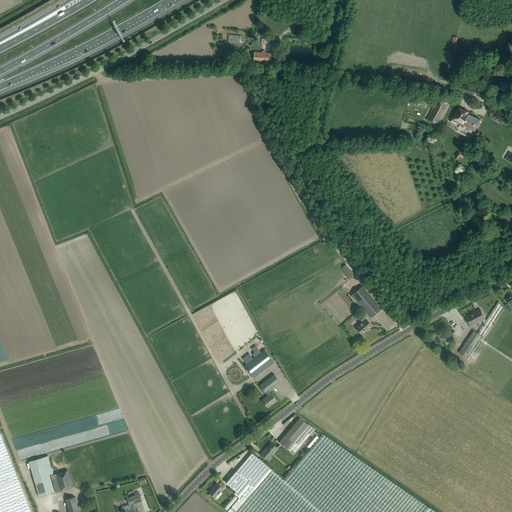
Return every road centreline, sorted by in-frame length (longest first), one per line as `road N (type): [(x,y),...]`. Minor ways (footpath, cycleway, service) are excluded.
road 1 (unclassified): [(169,511),(209,470),(331,376),(511,279)]
road 2 (unclassified): [(0,116),(225,0)]
road 3 (track): [(260,67),(431,95),(458,83),(485,91)]
road 4 (motorway): [(0,86),(170,0)]
road 5 (unknown): [(254,436),(233,390),(274,366),(296,404)]
road 6 (motorway): [(0,72),(121,0)]
